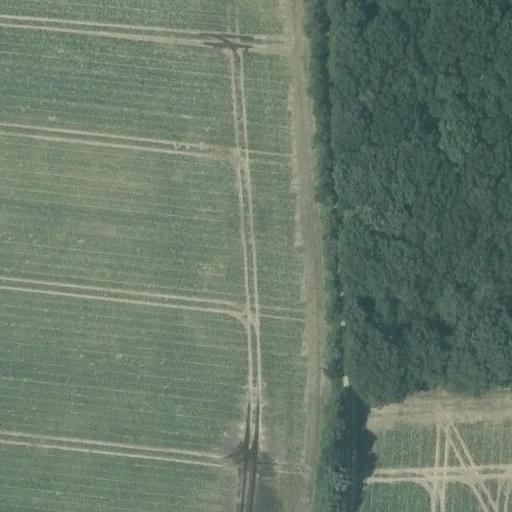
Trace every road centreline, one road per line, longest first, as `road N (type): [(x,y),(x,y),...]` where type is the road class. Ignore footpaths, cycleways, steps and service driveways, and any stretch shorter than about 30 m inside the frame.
road 1 (track): [(339,511),(326,0)]
road 2 (track): [(397,0),(511,87)]
